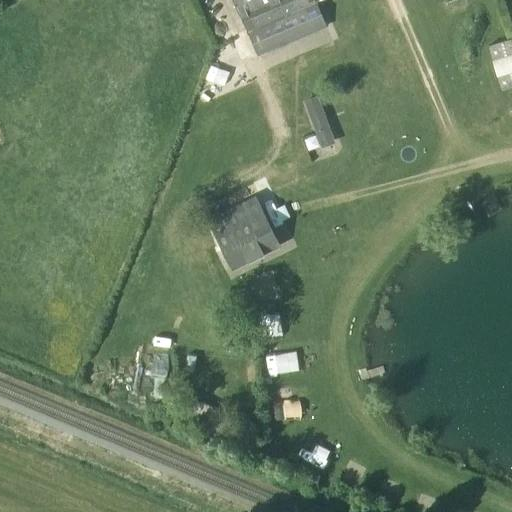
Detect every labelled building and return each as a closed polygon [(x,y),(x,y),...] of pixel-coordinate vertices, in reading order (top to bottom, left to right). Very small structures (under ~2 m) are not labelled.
[(232,0),(257,57),(326,27),(314,0),(232,0)] [(511,39),(488,47),(501,92),(511,88),(511,39)] [(324,90),(311,93),(321,140),(334,138),(324,90)] [(231,272),(280,249),(258,201),(209,224),(231,272)] [(246,266),(271,323),(287,316),(263,259),(246,266)] [(273,376),(292,373),(289,351),(270,353),(273,376)] [(295,407),(294,387),(277,388),(278,408),(295,407)] [(391,487),(402,489),(406,471),(395,468),(391,487)]
